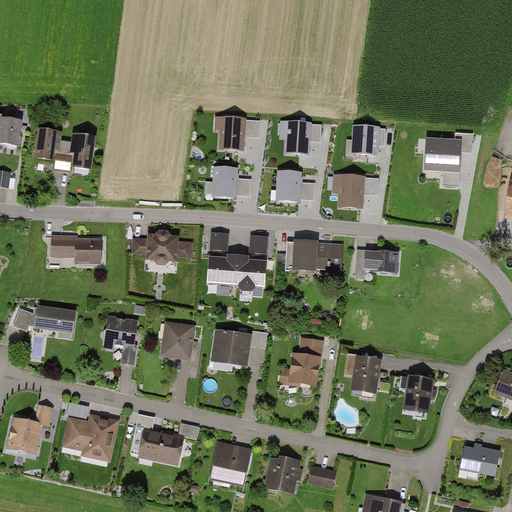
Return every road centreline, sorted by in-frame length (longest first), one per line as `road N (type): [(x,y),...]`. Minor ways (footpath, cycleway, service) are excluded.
road 1 (residential): [(0,376),(423,465),(435,458),(471,373),(511,334)]
road 2 (residential): [(464,248),(415,233),(0,209)]
road 3 (track): [(0,478),(150,511)]
